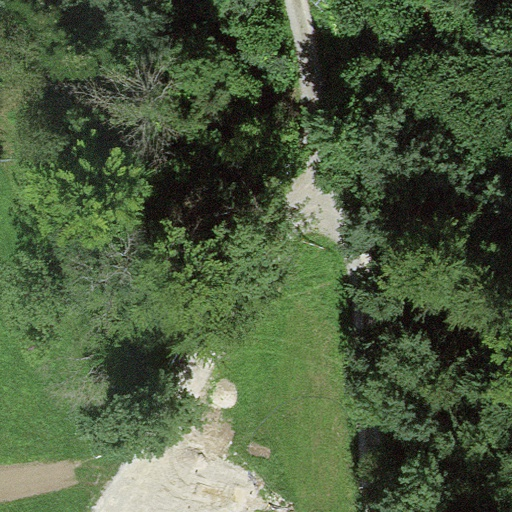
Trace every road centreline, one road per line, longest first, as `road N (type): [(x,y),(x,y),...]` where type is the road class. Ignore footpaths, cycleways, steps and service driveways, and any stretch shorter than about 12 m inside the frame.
road 1 (track): [(325,174),(302,187),(105,511)]
road 2 (track): [(325,174),(359,277),(366,511)]
road 3 (track): [(287,0),(325,174)]
